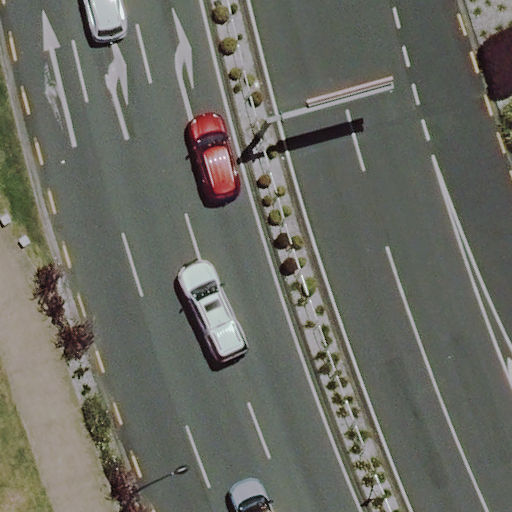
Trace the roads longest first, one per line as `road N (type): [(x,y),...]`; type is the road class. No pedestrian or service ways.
road 1 (unclassified): [(324,0),(349,116),(410,314),(492,511)]
road 2 (unclassified): [(255,511),(196,347),(99,0)]
